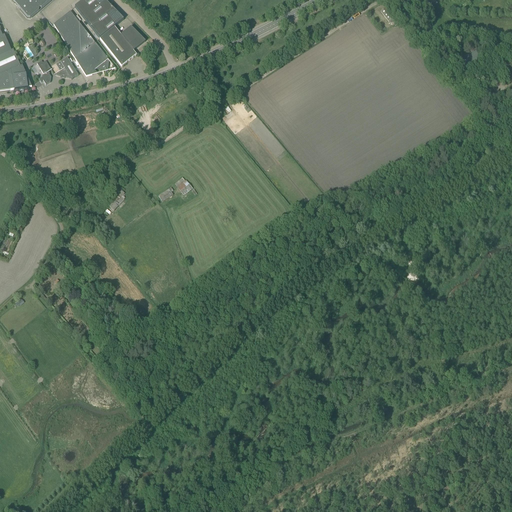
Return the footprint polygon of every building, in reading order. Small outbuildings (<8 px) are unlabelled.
[(11,0),(27,19),(30,19),(39,11),(39,9),(41,9),(50,2),(50,0),(11,0)] [(114,28),(124,20),(103,0),(84,0),(74,8),(99,39),(121,67),(136,56),(133,52),(145,42),(131,27),(120,35),(114,28)] [(395,18),(388,8),(381,13),(389,23),(395,18)] [(95,44),(73,16),(70,12),(53,25),(75,60),(95,44)] [(11,52),(4,36),(2,37),(0,31),(0,92),(12,91),(13,93),(30,91),(30,88),(32,88),(29,82),(28,72),(25,73),(22,66),(20,67),(13,51),(11,52)] [(109,61),(95,44),(75,60),(86,77),(92,75),(91,73),(95,70),(105,71),(104,70),(105,68),(108,71),(109,61)] [(479,57),(476,51),(459,59),(466,73),(483,65),(479,58),(480,58),(479,57)] [(67,58),(61,62),(56,65),(60,72),(54,75),(54,76),(55,75),(56,76),(60,77),(61,78),(62,77),(63,78),(64,79),(65,78),(69,79),(70,78),(71,80),(78,76),(67,58)] [(48,73),(51,71),(45,62),(42,64),(41,62),(37,64),(44,75),(42,76),(42,77),(38,80),(41,84),(43,82),(46,86),(50,83),(51,78),(48,74),(48,73)] [(24,160),(20,154),(16,158),(20,163),(24,160)] [(174,184),(184,196),(192,189),(186,181),(185,181),(183,178),(174,184)] [(171,188),(158,197),(162,203),(173,196),(172,194),(174,193),(171,188)] [(114,198),(112,201),(118,207),(121,204),(124,200),(121,198),(125,194),(120,190),(113,197),(114,198)] [(107,224),(101,228),(106,235),(107,235),(108,237),(113,233),(112,232),(112,231),(107,224)] [(79,280),(87,289),(92,284),(83,273),(77,278),(78,279),(82,276),(83,276),(79,280)] [(75,285),(69,289),(75,295),(80,291),(75,285)]
